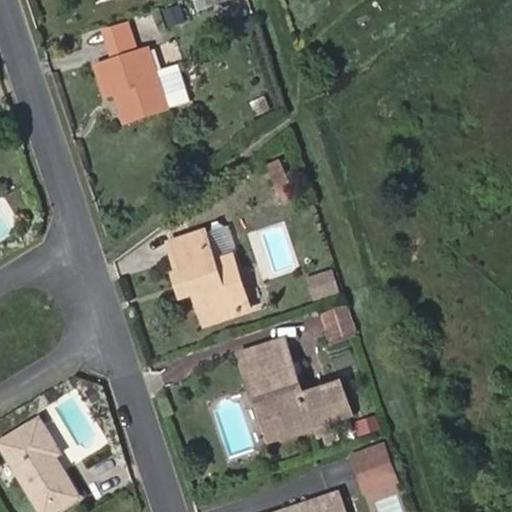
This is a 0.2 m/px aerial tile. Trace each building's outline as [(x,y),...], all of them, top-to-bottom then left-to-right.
[(133,120),(169,109),(149,47),(96,64),(106,96),(115,93),(124,90),(133,120)] [(125,123),(133,120),(124,90),(115,93),(125,123)] [(275,189),(290,183),(279,161),(265,167),(275,189)] [(282,203),(296,196),(290,183),(275,189),(282,203)] [(218,225),(225,252),(241,248),(233,221),(218,225)] [(231,255),(213,260),(204,233),(170,244),(179,275),(185,274),(191,294),(196,293),(205,323),(249,308),(231,255)] [(330,271),(310,278),(317,299),(337,291),(330,271)] [(177,276),(182,297),(191,294),(185,274),(179,275),(177,276)] [(347,304),(322,312),(331,340),(356,332),(347,304)] [(313,401),(296,406),(285,369),(292,367),(284,342),(243,356),(254,394),(255,393),(265,390),(279,438),(348,415),(339,385),(312,393),(313,401)] [(254,394),(270,441),(279,438),(265,390),(255,393),(254,394)] [(46,428),(41,420),(22,432),(27,440),(46,428)] [(52,511),(80,496),(57,456),(61,453),(46,428),(27,440),(22,432),(3,443),(44,511),(52,511)] [(388,444),(357,455),(368,488),(399,478),(388,444)] [(342,511),(338,495),(283,511),(342,511)]
